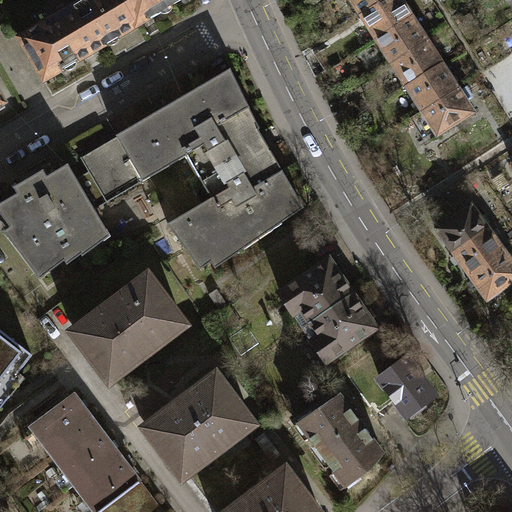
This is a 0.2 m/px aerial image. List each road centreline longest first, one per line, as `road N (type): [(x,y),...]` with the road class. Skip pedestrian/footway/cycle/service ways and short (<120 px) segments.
road 1 (tertiary): [(511,430),(364,224),(252,10)]
road 2 (residential): [(252,10),(85,111),(0,152)]
road 3 (residential): [(511,436),(407,511)]
